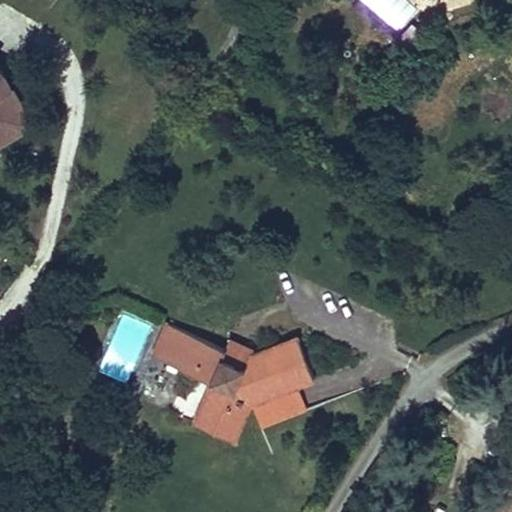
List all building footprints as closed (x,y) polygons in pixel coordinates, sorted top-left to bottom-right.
[(0,125),(3,131),(20,121),(16,114),(28,106),(6,68),(0,63),(0,125)] [(16,114),(20,121),(32,114),(28,106),(16,114)] [(175,315),(180,304),(159,298),(156,308),(175,315)] [(316,345),(299,299),(250,317),(247,327),(221,318),(180,304),(175,315),(156,308),(148,331),(208,353),(195,395),(238,411),(252,370),(300,351),(316,345)] [(247,327),(250,317),(225,307),(221,318),(247,327)] [(300,351),(252,370),(261,393),(309,374),(300,351)] [(511,454),(487,480),(511,502),(511,429),(500,444),(511,454)] [(511,511),(511,502),(487,480),(473,496),(491,511),(511,511)]
